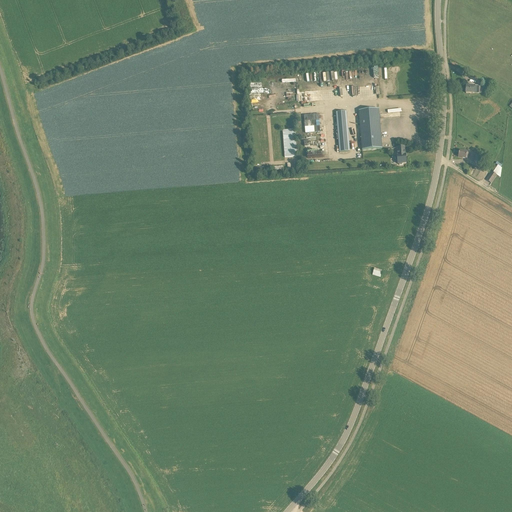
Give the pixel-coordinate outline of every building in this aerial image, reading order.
[(250,88),(250,98),(258,98),(258,92),(267,92),(267,88),(261,88),(250,88)] [(379,109),(359,111),(362,151),(382,149),(379,109)] [(346,112),(336,113),(339,153),(350,152),(346,112)] [(304,114),(305,133),(320,132),(319,114),(304,114)] [(289,130),(283,131),(285,158),(297,157),(295,130),(295,127),(289,127),(289,130)] [(404,147),(397,148),(398,156),(397,156),(398,164),(399,165),(402,165),(402,164),(406,163),(406,155),(405,155),(404,147)] [(458,157),(469,160),(470,154),(467,153),(468,151),(464,150),(464,152),(460,151),(458,157)] [(498,175),(494,173),(492,172),(486,180),(492,184),(498,175)] [(380,277),(382,270),(374,268),(372,275),(380,277)]
